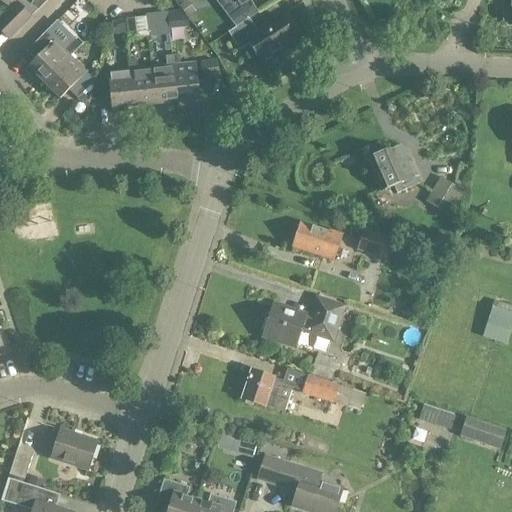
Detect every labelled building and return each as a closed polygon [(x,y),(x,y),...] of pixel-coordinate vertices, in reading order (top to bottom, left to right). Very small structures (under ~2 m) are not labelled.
[(35,0),(31,6),(38,12),(49,0),(35,0)] [(235,29),(250,19),(258,14),(249,1),(251,0),(215,0),(214,1),(235,29)] [(32,18),(18,4),(0,21),(0,31),(10,41),(32,18)] [(167,17),(168,31),(188,28),(188,21),(180,11),(167,13),(167,17)] [(160,32),(168,31),(167,13),(158,14),(160,32)] [(250,19),(229,34),(240,52),(250,45),(262,63),(295,41),(280,18),(258,31),(250,19)] [(125,35),(136,34),(135,19),(124,21),(125,35)] [(77,39),(65,52),(46,34),(27,53),(36,62),(29,69),(36,76),(32,79),(40,87),(70,57),(83,45),(77,39)] [(171,57),(172,67),(176,104),(200,102),(196,65),(181,66),(180,56),(172,57),(171,57)] [(41,88),(45,85),(61,101),(70,92),(78,100),(96,82),(70,57),(40,87),(41,88)] [(172,67),(171,57),(166,58),(167,68),(151,69),(155,106),(176,104),(172,67)] [(155,106),(151,69),(137,71),(136,60),(129,61),(130,72),(129,72),(133,109),(155,106)] [(219,78),(217,62),(202,64),(203,80),(219,78)] [(465,92),(465,69),(444,69),(444,92),(465,92)] [(111,99),(112,111),(133,109),(129,72),(98,75),(96,82),(90,102),(111,99)] [(442,143),(445,155),(460,152),(457,140),(442,143)] [(397,194),(418,185),(407,160),(396,165),(389,150),(366,160),(380,192),(394,186),(397,194)] [(440,180),(427,202),(449,215),(462,193),(440,180)] [(332,261),(341,235),(328,231),(328,233),(301,224),(292,248),(332,261)] [(390,239),(364,230),(357,250),(384,259),(390,239)] [(475,249),(463,283),(478,288),(490,254),(475,249)] [(396,287),(396,265),(360,265),(360,287),(396,287)] [(320,327),(335,332),(342,308),(316,300),(310,319),(304,318),(305,317),(273,306),(264,335),(295,346),(300,329),(317,335),(320,327)] [(511,332),(511,307),(494,302),(483,339),(508,346),(511,332)] [(323,346),(318,363),(341,370),(346,353),(323,346)] [(292,389),(272,382),(274,378),(252,371),(242,399),(284,413),(292,389)] [(365,395),(308,376),(302,393),(359,412),(365,395)] [(461,437),(486,446),(493,427),(467,418),(461,437)] [(61,430),(51,459),(87,471),(97,441),(61,430)] [(235,452),(240,436),(222,431),(218,448),(235,452)] [(18,448),(9,474),(24,479),(33,453),(18,448)] [(265,456),(258,479),(296,492),(292,507),(303,510),(303,509),(313,511),(312,511),(334,511),(338,502),(335,502),(339,489),(318,482),(321,474),(265,456)] [(167,511),(193,511),(197,500),(187,497),(189,488),(163,479),(158,497),(171,501),(167,511)] [(50,492),(22,483),(18,498),(22,499),(19,507),(33,511),(32,511),(69,511),(56,508),(56,510),(46,506),(50,492)] [(210,494),(207,503),(197,500),(193,511),(218,511),(219,511),(223,511),(233,511),(236,502),(210,494)]
